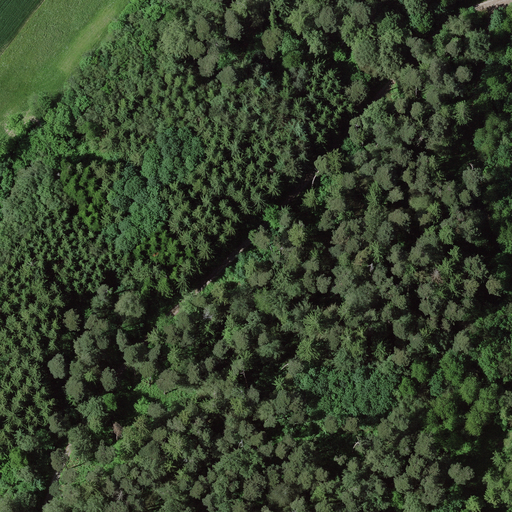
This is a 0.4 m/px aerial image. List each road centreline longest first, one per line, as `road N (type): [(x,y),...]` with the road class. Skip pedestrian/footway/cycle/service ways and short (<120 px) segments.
road 1 (track): [(42,511),(56,467),(142,344),(456,16),(508,0)]
road 2 (track): [(491,6),(473,128),(511,260)]
